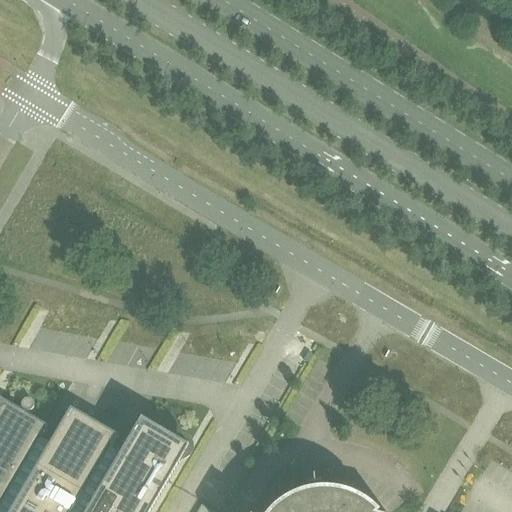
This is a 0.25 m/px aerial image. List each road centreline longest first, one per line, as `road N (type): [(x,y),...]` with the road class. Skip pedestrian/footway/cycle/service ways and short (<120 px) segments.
road 1 (unclassified): [(511,384),(30,93)]
road 2 (primary): [(63,0),(511,273)]
road 3 (primary): [(511,180),(215,0)]
